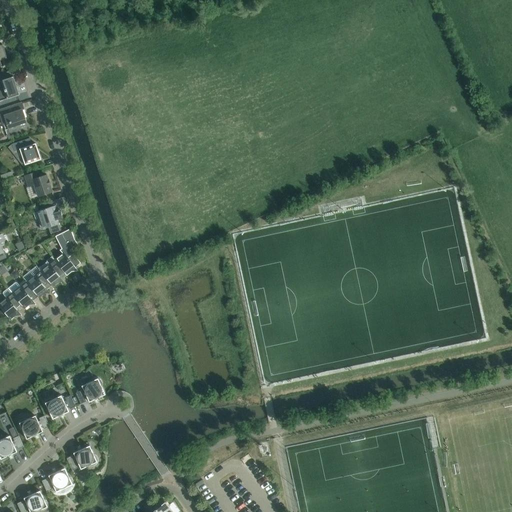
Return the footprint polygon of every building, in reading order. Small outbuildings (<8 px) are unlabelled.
[(20,95),(13,76),(7,78),(5,72),(0,74),(0,101),(7,99),(20,95)] [(22,102),(0,109),(0,117),(2,124),(6,123),(10,134),(29,127),(23,110),(24,109),(22,102)] [(12,144),(14,151),(20,149),(25,165),(41,159),(36,143),(32,144),(30,138),(12,144)] [(12,171),(0,175),(2,181),(14,177),(12,171)] [(37,172),(25,176),(29,186),(34,184),(38,196),(52,192),(46,175),(38,178),(37,172)] [(61,230),(58,220),(62,218),(62,215),(60,216),(55,199),(43,203),(45,209),(33,213),(36,219),(37,219),(39,222),(40,222),(43,229),(49,227),(51,234),(61,230)] [(75,249),(77,247),(71,228),(56,236),(62,249),(60,250),(62,253),(55,259),(66,274),(67,275),(72,271),(72,269),(81,263),(73,254),(76,251),(75,249)] [(22,241),(15,244),(19,252),(25,249),(22,241)] [(66,274),(55,259),(54,260),(52,257),(46,261),(49,264),(41,270),(52,285),(53,286),(58,282),(58,281),(66,274)] [(41,270),(27,281),(26,282),(38,296),(38,297),(44,293),(44,292),(52,285),(41,270)] [(26,282),(27,281),(25,279),(19,284),(21,286),(20,287),(17,283),(15,282),(8,288),(24,308),(24,309),(29,305),(30,303),(38,297),(38,296),(26,282)] [(24,308),(8,288),(3,292),(3,294),(6,298),(0,302),(0,306),(10,320),(15,316),(16,314),(24,308)] [(105,394),(101,384),(100,380),(100,379),(99,378),(98,378),(97,377),(95,377),(93,378),(92,379),(90,380),(90,382),(82,386),(84,392),(82,393),(81,390),(76,393),(81,404),(86,401),(85,399),(87,398),(89,402),(105,394)] [(44,403),(44,405),(44,407),(45,408),(47,410),(49,411),(53,419),(69,411),(67,407),(69,406),(70,409),(76,406),(71,395),(65,398),(66,400),(64,401),(63,399),(63,398),(63,397),(63,396),(62,396),(61,395),(60,395),(59,395),(58,396),(57,397),(53,399),(51,399),(49,399),(47,400),(45,401),(44,403)] [(35,415),(27,419),(24,419),(23,419),(21,420),(19,421),(18,423),(18,424),(18,426),(19,428),(20,429),(23,430),(27,439),(43,431),(41,427),(43,426),(44,429),(50,426),(45,415),(39,418),(40,420),(38,421),(35,415)] [(0,457),(1,459),(17,452),(15,447),(17,447),(18,449),(24,446),(19,435),(13,438),(14,440),(12,441),(11,439),(12,439),(11,438),(11,437),(10,436),(10,435),(9,435),(7,435),(7,436),(6,437),(5,437),(1,439),(0,439),(0,457)] [(95,455),(93,454),(90,445),(73,453),(75,457),(73,458),(72,455),(67,458),(72,469),(77,467),(76,464),(78,463),(81,469),(88,466),(93,466),(95,465),(96,464),(97,463),(98,461),(98,458),(97,457),(96,455),(95,455)] [(71,477),(69,476),(65,468),(49,475),(51,479),(48,480),(47,478),(42,481),(47,492),(53,489),(51,487),(53,486),(56,492),(64,488),(68,488),(70,487),(71,486),(72,485),(73,483),(73,480),(72,479),(72,478),(71,477)] [(46,500),(44,499),(40,490),(24,498),(26,502),(24,503),(23,501),(17,503),(21,511),(26,511),(28,511),(27,509),(29,508),(30,511),(35,511),(39,511),(43,511),(45,510),(46,509),(47,508),(48,506),(48,504),(48,503),(47,502),(47,501),(46,500)] [(160,502),(153,508),(155,510),(156,511),(177,511),(180,511),(173,502),(168,506),(165,501),(162,504),(160,502)]
